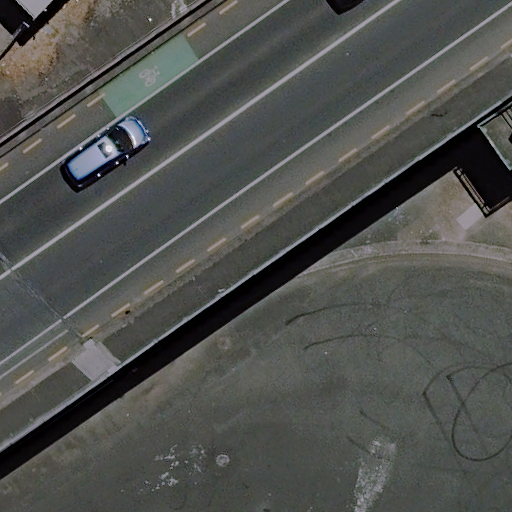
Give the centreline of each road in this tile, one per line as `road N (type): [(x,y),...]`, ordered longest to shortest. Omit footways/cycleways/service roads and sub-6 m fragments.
road 1 (secondary): [(0,287),(432,0)]
road 2 (unclassified): [(52,511),(255,425),(436,433),(511,465)]
